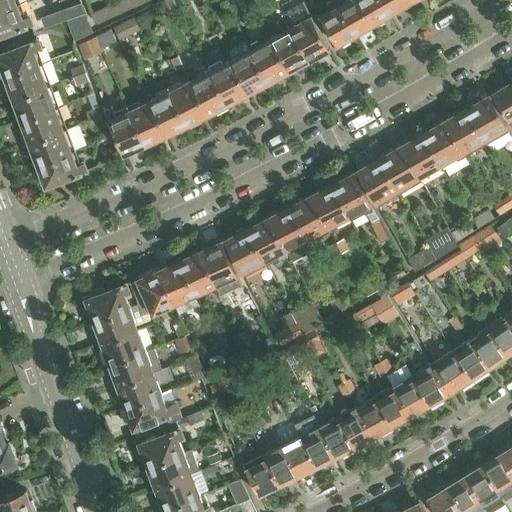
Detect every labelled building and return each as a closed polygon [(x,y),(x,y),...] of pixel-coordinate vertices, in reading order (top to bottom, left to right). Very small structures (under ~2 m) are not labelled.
[(0,0),(0,10),(22,3),(20,0),(0,0)] [(135,6),(132,0),(120,0),(110,4),(115,15),(135,6)] [(175,0),(161,0),(160,0),(165,10),(178,5),(175,0)] [(350,38),(355,34),(335,0),(329,0),(328,1),(332,9),(321,16),(338,45),(340,44),(342,44),(349,40),(350,38)] [(373,24),(358,0),(347,0),(345,2),(344,0),(335,0),(355,34),(361,31),(364,32),(370,28),(371,26),(373,24)] [(386,17),(391,14),(382,0),(358,0),(373,24),(374,23),(377,24),(385,19),(386,17)] [(408,4),(405,0),(382,0),(391,14),(396,11),(398,12),(406,7),(406,5),(408,4)] [(22,3),(0,10),(0,36),(5,34),(7,37),(19,33),(18,30),(33,24),(30,15),(27,16),(22,3)] [(91,13),(94,20),(98,23),(115,15),(110,4),(91,13)] [(41,36),(65,27),(59,12),(36,21),(41,36)] [(312,16),(291,27),(310,62),(323,55),(322,53),(330,49),(312,16)] [(117,28),(121,38),(141,30),(136,20),(117,28)] [(310,62),(291,27),(271,38),(289,71),(297,67),(298,69),(310,62)] [(116,42),(111,31),(97,37),(102,48),(116,42)] [(102,50),(96,37),(80,44),(86,57),(102,50)] [(289,71),(271,38),(251,49),(270,84),(283,77),(282,75),(289,71)] [(0,68),(3,77),(44,62),(39,49),(42,48),(39,39),(23,45),(22,42),(10,46),(11,49),(0,53),(0,60),(1,63),(0,63),(0,68)] [(270,84),(251,49),(247,40),(229,49),(234,58),(231,60),(248,93),(256,89),(258,91),(270,84)] [(248,93),(231,60),(211,70),(230,106),(242,99),(241,97),(248,93)] [(14,98),(52,84),(44,62),(3,77),(8,91),(11,90),(14,98)] [(86,70),(83,63),(70,68),(73,75),(86,70)] [(211,70),(191,81),(208,115),(216,110),(217,113),(230,106),(211,70)] [(89,78),(86,71),(73,76),(76,83),(89,78)] [(200,118),(208,115),(191,81),(171,91),(188,127),(201,121),(200,118)] [(511,82),(511,83),(494,93),(511,121),(511,119),(511,82)] [(19,120),(60,105),(52,84),(14,98),(17,107),(15,108),(19,120)] [(176,133),(188,127),(171,91),(150,100),(166,134),(175,130),(176,133)] [(478,100),(467,106),(488,143),(511,131),(490,95),(481,101),(478,100)] [(150,100),(130,110),(147,146),(161,140),(159,138),(166,134),(150,100)] [(30,141),(68,127),(60,105),(19,120),(24,134),(27,133),(30,141)] [(134,152),(147,146),(130,110),(118,115),(114,106),(105,109),(109,119),(125,153),(133,150),(134,152)] [(446,120),(467,156),(488,143),(467,106),(456,112),(455,115),(446,120)] [(101,115),(99,107),(90,110),(93,118),(101,115)] [(101,115),(93,118),(96,126),(104,123),(101,115)] [(434,125),(424,131),(445,168),(467,156),(446,120),(437,126),(434,125)] [(36,164),(76,149),(68,127),(30,141),(33,150),(31,151),(36,164)] [(403,145),(423,180),(445,168),(424,131),(413,137),(412,140),(403,145)] [(391,149),(380,156),(401,193),(423,180),(403,145),(394,150),(391,149)] [(76,149),(36,164),(41,178),(43,177),(46,185),(60,180),(61,183),(73,179),(72,176),(87,170),(84,162),(81,163),(76,149)] [(118,150),(104,155),(107,162),(121,157),(118,150)] [(379,206),(401,193),(380,156),(369,162),(368,165),(358,170),(379,206)] [(343,176),(333,181),(352,219),(373,208),(355,173),(346,177),(343,176)] [(312,194),(331,230),(352,219),(333,181),(321,187),(321,190),(312,194)] [(511,192),(494,205),(500,215),(511,207),(511,192)] [(300,198),(290,204),(309,241),(331,230),(312,194),(303,199),(300,198)] [(270,217),(288,252),(293,261),(314,250),(309,241),(290,204),(279,209),(278,212),(270,217)] [(475,220),(479,228),(495,218),(491,211),(475,220)] [(257,221),(247,226),(267,263),(288,252),(270,217),(260,222),(257,221)] [(511,236),(511,219),(511,218),(498,227),(508,240),(511,236)] [(389,240),(380,222),(371,226),(381,244),(389,240)] [(453,232),(458,241),(474,230),(469,222),(453,232)] [(484,246),(488,251),(503,241),(492,224),(476,235),(484,246)] [(245,275),(267,263),(247,226),(236,231),(235,234),(226,239),(245,275)] [(463,247),(462,248),(467,257),(484,246),(476,235),(461,244),(463,247)] [(433,250),(439,258),(459,245),(453,237),(433,250)] [(209,247),(201,251),(217,285),(230,310),(237,307),(224,282),(238,276),(223,241),(219,243),(219,241),(208,246),(209,247)] [(409,259),(415,271),(438,258),(431,246),(409,259)] [(462,248),(443,259),(449,268),(467,257),(462,248)] [(193,252),(179,258),(196,294),(217,285),(201,251),(194,254),(193,252)] [(167,266),(159,269),(175,303),(196,294),(179,258),(166,264),(167,266)] [(426,270),(427,271),(432,279),(449,268),(443,259),(426,270)] [(153,313),(175,303),(159,269),(152,272),(151,270),(140,275),(141,277),(138,278),(153,313)] [(363,286),(369,295),(386,285),(380,276),(363,286)] [(415,293),(409,282),(391,292),(397,303),(415,293)] [(87,307),(92,321),(129,307),(125,294),(130,293),(127,283),(86,298),(89,307),(87,307)] [(327,299),(334,313),(345,308),(338,293),(327,299)] [(393,304),(388,295),(358,312),(363,321),(393,304)] [(100,334),(103,342),(137,329),(150,324),(142,302),(129,307),(92,321),(97,336),(100,334)] [(511,322),(506,314),(489,326),(508,354),(509,354),(511,355),(511,354),(511,322)] [(355,326),(350,316),(336,324),(341,334),(355,326)] [(450,320),(456,329),(462,325),(456,316),(450,320)] [(506,356),(508,354),(489,326),(471,338),(491,366),(497,362),(500,362),(505,359),(506,356)] [(103,350),(107,363),(145,349),(137,329),(103,342),(105,349),(103,350)] [(185,335),(176,338),(181,350),(190,347),(185,335)] [(260,340),(264,350),(277,344),(272,335),(260,340)] [(484,370),(491,366),(471,338),(454,349),(473,378),(474,377),(477,377),(484,373),(484,370)] [(286,358),(303,349),(299,342),(283,351),(286,358)] [(119,384),(153,371),(163,368),(155,346),(145,349),(107,363),(113,378),(116,377),(119,384)] [(248,346),(228,355),(232,365),(253,355),(248,346)] [(471,379),(473,378),(454,349),(435,361),(454,390),(462,385),(464,385),(470,382),(471,379)] [(286,358),(283,351),(283,350),(266,359),(271,367),(287,358),(286,358)] [(387,358),(382,362),(388,373),(394,370),(387,358)] [(382,362),(376,365),(382,376),(388,373),(382,362)] [(431,364),(413,375),(430,404),(431,404),(434,405),(439,402),(440,398),(448,394),(431,364)] [(119,393),(124,406),(161,393),(156,378),(159,377),(161,381),(173,377),(173,379),(174,378),(169,365),(163,368),(153,371),(119,384),(121,392),(119,393)] [(430,404),(413,375),(409,367),(390,378),(395,385),(411,415),(419,411),(421,412),(427,409),(428,406),(430,404)] [(211,385),(214,394),(249,377),(245,368),(211,385)] [(343,372),(340,374),(350,393),(356,390),(350,379),(348,380),(343,372)] [(344,397),(350,393),(340,374),(336,376),(341,384),(338,386),(344,397)] [(411,415),(395,385),(377,395),(393,425),(395,424),(397,425),(403,422),(404,419),(411,415)] [(171,389),(161,393),(124,406),(129,421),(132,420),(135,428),(180,411),(171,389)] [(393,425),(377,395),(358,406),(375,436),(382,432),(384,432),(391,429),(391,426),(393,425)] [(375,436),(358,406),(340,416),(355,446),(357,445),(359,446),(367,442),(368,439),(375,436)] [(355,446),(340,416),(320,426),(335,456),(343,452),(346,453),(353,450),(354,447),(355,446)] [(335,456),(320,426),(302,435),(317,465),(318,465),(321,466),(328,462),(329,459),(335,456)] [(0,428),(0,471),(2,471),(1,468),(17,462),(9,443),(6,444),(0,428)] [(141,454),(145,465),(183,451),(178,439),(184,437),(181,428),(140,443),(144,453),(141,454)] [(317,465),(302,435),(283,445),(298,475),(305,471),(308,472),(315,469),(315,466),(317,465)] [(510,447),(502,452),(511,468),(511,442),(509,445),(510,447)] [(298,475),(283,445),(264,454),(279,484),(281,483),(283,485),(289,481),(290,479),(298,475)] [(153,479),(156,486),(202,468),(199,460),(188,464),(183,451),(145,465),(151,480),(153,479)] [(482,461),(508,502),(511,499),(511,468),(502,452),(494,457),(493,455),(482,461)] [(244,464),(259,494),(267,490),(270,491),(276,488),(277,485),(279,484),(264,454),(244,464)] [(474,469),(466,474),(483,503),(489,511),(492,511),(508,502),(482,461),(472,467),(474,469)] [(161,508),(199,494),(209,490),(204,477),(215,472),(213,465),(202,468),(156,486),(159,493),(156,494),(161,508)] [(446,483),(464,511),(468,511),(483,503),(466,474),(457,479),(456,477),(446,483)] [(228,483),(237,503),(238,504),(251,498),(241,478),(228,483)] [(464,511),(446,483),(437,489),(438,491),(429,496),(438,511),(464,511)] [(0,499),(0,511),(35,511),(27,489),(0,499)] [(203,506),(199,494),(161,508),(162,511),(211,511),(209,504),(203,506)] [(412,502),(400,508),(402,511),(427,511),(421,500),(413,504),(412,502)]
